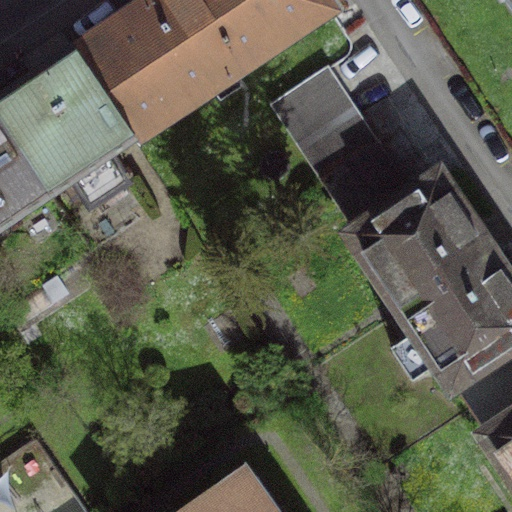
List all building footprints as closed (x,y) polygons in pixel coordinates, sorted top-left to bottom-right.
[(143,0),(72,48),(128,131),(158,111),(165,121),(299,31),(293,22),(325,0),(143,0)] [(72,48),(0,95),(0,121),(48,192),(68,179),(88,209),(130,180),(110,151),(132,136),(128,131),(72,48)] [(391,170),(325,69),(271,104),(338,206),(391,170)] [(0,121),(0,224),(48,192),(0,121)] [(474,229),(437,175),(408,195),(391,170),(338,206),(355,230),(350,233),(402,309),(491,248),(477,227),(474,229)] [(506,269),(491,248),(402,309),(452,383),(455,381),(472,406),(511,379),(511,352),(508,347),(511,343),(511,286),(502,272),(506,269)] [(511,379),(472,406),(487,429),(490,441),(511,473),(511,379)] [(267,511),(240,473),(183,511),(267,511)]
